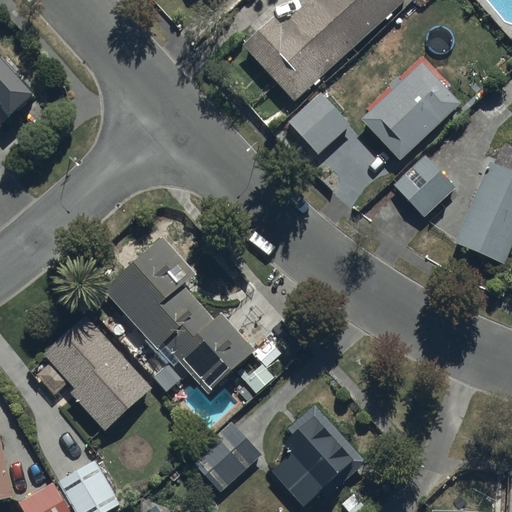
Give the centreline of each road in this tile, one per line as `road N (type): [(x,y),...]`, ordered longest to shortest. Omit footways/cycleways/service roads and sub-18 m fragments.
road 1 (residential): [(511,363),(437,332),(306,246),(177,111)]
road 2 (residential): [(177,111),(0,267)]
road 3 (residential): [(177,111),(76,0)]
